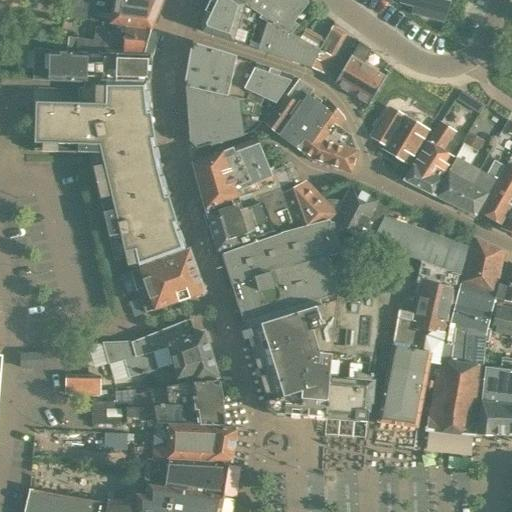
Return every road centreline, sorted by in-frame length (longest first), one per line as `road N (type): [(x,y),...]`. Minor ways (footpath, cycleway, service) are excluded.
road 1 (residential): [(383,183),(352,108),(321,81),(175,32)]
road 2 (residential): [(338,0),(436,61),(483,42),(501,0)]
road 3 (residential): [(511,247),(383,183)]
